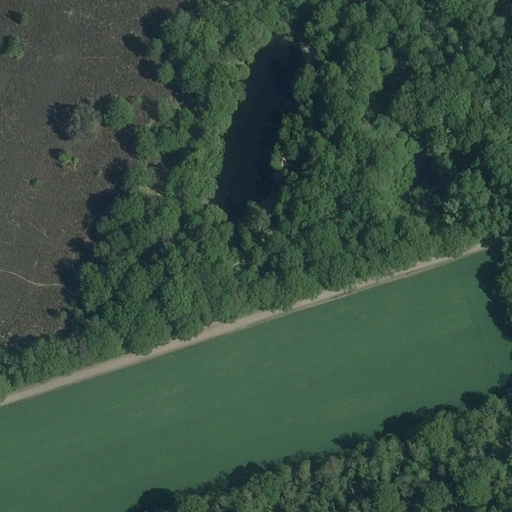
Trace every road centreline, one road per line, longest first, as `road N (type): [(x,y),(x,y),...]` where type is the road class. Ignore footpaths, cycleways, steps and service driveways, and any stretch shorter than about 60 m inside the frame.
road 1 (track): [(234,0),(184,158),(172,230),(174,254),(221,327)]
road 2 (track): [(511,410),(210,511)]
road 3 (track): [(221,327),(490,241)]
road 4 (track): [(0,400),(221,327)]
